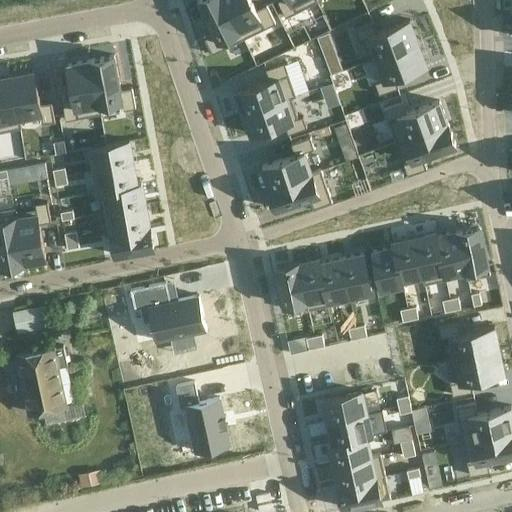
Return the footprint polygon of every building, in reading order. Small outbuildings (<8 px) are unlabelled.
[(225,0),(198,0),(214,31),(204,36),(213,54),(244,38),(225,0)] [(225,0),(244,38),(276,22),(267,4),(257,10),(252,0),(225,0)] [(278,0),(286,17),(319,0),(318,0),(278,0)] [(374,20),(355,27),(360,40),(369,37),(377,58),(419,41),(410,19),(378,31),(374,20)] [(385,79),(376,82),(380,94),(399,87),(395,76),(427,64),(419,41),(377,58),(385,79)] [(115,55),(91,59),(101,113),(102,113),(102,109),(124,104),(136,102),(132,83),(120,85),(115,55)] [(74,98),(63,100),(66,120),(78,118),(101,113),(91,59),(90,59),(91,60),(68,64),(74,98)] [(270,80),(237,91),(245,112),(292,96),(292,97),(297,95),(296,94),(309,90),(299,59),(285,63),(285,62),(266,68),(270,80)] [(34,70),(11,75),(21,128),(22,128),(20,119),(41,115),(42,124),(56,122),(52,102),(41,104),(34,70)] [(0,132),(21,128),(11,75),(0,76),(0,132)] [(292,96),(245,112),(252,134),(285,122),(289,134),(308,127),(304,116),(299,117),(292,97),(292,96)] [(403,101),(385,108),(397,142),(406,139),(406,138),(449,123),(448,122),(440,100),(407,112),(403,101)] [(414,160),(405,163),(409,175),(428,168),(424,157),(457,145),(449,123),(406,138),(406,139),(414,160)] [(296,154),(263,165),(270,186),(269,186),(270,187),(313,172),(313,171),(306,151),(315,148),(311,136),(292,143),(296,154)] [(130,140),(91,147),(95,170),(134,162),(130,140)] [(134,162),(95,170),(99,191),(103,190),(138,183),(134,162)] [(313,172),(270,187),(277,208),(310,197),(314,208),(333,202),(322,168),(313,171),(313,172)] [(138,183),(103,190),(107,211),(146,204),(142,183),(138,183)] [(37,208),(16,212),(25,261),(47,257),(40,223),(52,221),(48,201),(36,203),(37,208)] [(146,204),(107,211),(111,233),(150,225),(146,204)] [(15,207),(0,210),(0,254),(2,266),(25,261),(16,212),(15,207)] [(150,225),(111,233),(115,255),(154,248),(150,225)] [(481,227),(458,232),(469,279),(491,274),(481,227)] [(436,232),(415,237),(425,283),(446,279),(436,232)] [(437,232),(436,232),(446,279),(448,279),(447,274),(466,270),(468,279),(469,279),(458,232),(438,236),(437,232)] [(415,237),(394,241),(404,288),(405,288),(403,278),(422,274),(424,284),(425,283),(415,237)] [(394,246),(373,251),(382,293),(404,288),(394,241),(393,241),(394,246)] [(364,253),(342,258),(350,295),(372,290),(364,253)] [(320,257),(298,262),(307,305),(308,309),(330,304),(320,257)] [(321,257),(320,257),(330,304),(331,304),(330,299),(350,295),(342,258),(322,262),(321,257)] [(298,262),(277,267),(286,309),(307,305),(298,262)] [(167,281),(131,288),(136,309),(141,308),(144,323),(152,321),(156,340),(208,329),(200,294),(172,300),(167,281)] [(480,292),(472,293),(474,305),(482,303),(480,292)] [(458,296),(451,298),(453,310),(461,308),(458,296)] [(451,298),(443,300),(446,312),(453,310),(451,298)] [(60,320),(60,303),(35,304),(36,321),(60,320)] [(416,306),(408,308),(411,319),(419,318),(416,306)] [(408,308),(400,309),(403,321),(411,319),(408,308)] [(459,321),(439,325),(441,337),(451,335),(455,357),(446,359),(446,360),(500,349),(495,325),(461,333),(459,321)] [(365,324),(357,326),(360,338),(367,336),(365,324)] [(357,326),(349,327),(352,339),(360,338),(357,326)] [(323,334),(315,335),(317,347),(325,345),(323,334)] [(315,335),(307,337),(310,349),(317,347),(315,335)] [(18,355),(31,412),(66,405),(58,367),(68,365),(64,345),(18,355)] [(500,349),(446,360),(454,395),(473,391),(471,379),(505,372),(500,349)] [(181,406),(187,405),(197,450),(230,443),(226,425),(228,425),(228,423),(226,424),(224,416),(227,416),(226,414),(224,415),(220,396),(200,401),(196,380),(177,384),(181,406)] [(362,390),(325,399),(330,421),(367,413),(362,390)] [(409,395),(397,398),(399,405),(411,403),(409,395)] [(476,401),(456,406),(464,440),(511,429),(511,405),(478,413),(476,401)] [(411,403),(399,405),(401,413),(412,411),(411,403)] [(367,413),(330,421),(334,441),(330,442),(330,443),(372,434),(367,413)] [(511,429),(464,440),(471,475),(490,471),(488,459),(511,454),(511,429)] [(372,434),(330,443),(335,464),(381,454),(381,453),(372,455),(367,436),(372,435),(372,434)] [(413,438),(401,441),(403,449),(414,446),(413,438)] [(414,446),(403,449),(404,457),(416,454),(414,446)] [(381,454),(335,464),(339,485),(386,475),(381,454)] [(246,460),(225,465),(232,491),(252,486),(246,460)] [(419,467),(407,470),(409,478),(421,475),(419,467)] [(386,475),(339,485),(344,507),(391,497),(386,475)] [(118,494),(107,495),(108,511),(120,510),(118,494)] [(64,499),(64,511),(74,511),(73,498),(64,499)]
